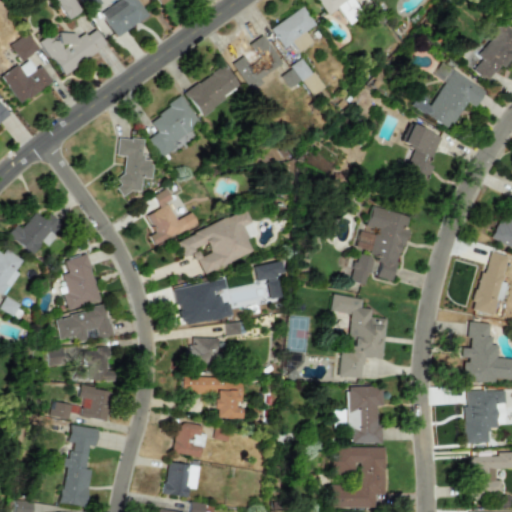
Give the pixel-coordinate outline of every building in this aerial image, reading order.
[(52,0),(65,20),(79,11),(71,0),(52,0)] [(98,4),(95,0),(77,0),(84,11),(98,4)] [(116,0),(98,14),(115,37),(146,15),(135,0),(116,0)] [(315,0),(324,15),(336,7),(346,22),(359,14),(350,0),(315,0)] [(268,28),(281,48),(290,42),(296,51),(310,42),(302,31),(312,24),(300,6),(268,28)] [(485,83),(511,51),(511,50),(511,49),(511,32),(501,23),(474,54),(479,59),(470,70),(485,83)] [(52,40),(47,34),(37,41),(60,75),(104,45),(92,28),(76,39),(69,28),(52,40)] [(8,46),(20,61),(37,48),(25,32),(8,46)] [(257,78),(279,63),(260,35),(246,44),(249,50),(229,63),(248,91),(260,83),(257,78)] [(318,90),(302,57),(290,63),(306,96),(318,90)] [(0,79),(18,104),(50,81),(39,65),(33,70),(25,58),(0,76),(0,79)] [(198,115),(237,87),(221,64),(182,92),(198,115)] [(407,105),(446,129),(463,101),(472,107),(482,90),(450,70),(429,103),(414,93),(407,105)] [(197,124),(179,97),(146,119),(155,132),(146,138),(158,157),(171,148),(168,143),(197,124)] [(439,136),(407,123),(398,143),(412,149),(395,188),(416,197),(429,165),(427,164),(439,136)] [(116,137),(114,155),(120,156),(116,190),(137,193),(139,177),(147,178),(149,160),(139,159),(141,140),(116,137)] [(172,219),(165,201),(168,200),(164,189),(151,194),(157,209),(145,214),(152,233),(146,235),(149,243),(193,226),(188,213),(172,219)] [(389,281),(407,217),(368,205),(362,225),(374,228),(367,254),(377,257),(372,276),(389,281)] [(198,273),(248,252),(243,239),(253,234),(243,210),(173,239),(180,257),(190,253),(198,273)] [(46,214),(41,220),(31,212),(18,229),(12,224),(4,235),(30,254),(39,242),(43,245),(59,224),(46,214)] [(18,262),(0,249),(0,296),(16,273),(12,270),(18,262)] [(506,256),(484,251),(470,310),(489,315),(493,300),(495,300),(506,256)] [(347,282),(363,285),(369,257),(353,253),(347,282)] [(97,300),(83,254),(61,260),(64,273),(59,274),(65,292),(60,294),(64,309),(97,300)] [(252,267),(254,279),(272,277),(270,265),(252,267)] [(169,288),(172,305),(176,304),(180,324),(228,316),(226,303),(219,304),(217,291),(223,290),(221,279),(169,288)] [(379,358),(383,318),(367,316),(368,309),(358,308),(359,298),(328,294),(327,311),(347,313),(344,339),(349,340),(348,352),(337,351),(334,375),(358,378),(360,356),(379,358)] [(0,301),(0,310),(9,315),(15,304),(2,297),(0,301)] [(56,339),(75,336),(75,341),(83,340),(82,330),(94,327),(96,339),(108,336),(103,307),(52,317),(56,339)] [(459,381),(490,383),(490,378),(511,380),(511,368),(511,358),(492,358),(493,345),(485,344),(486,323),(464,322),(463,338),(466,338),(466,348),(457,348),(456,359),(460,359),(459,381)] [(215,338),(191,337),(191,345),(185,345),(185,369),(198,369),(198,362),(215,363),(215,338)] [(60,364),(59,347),(44,349),(46,365),(60,364)] [(104,347),(93,347),(93,350),(84,351),(85,380),(110,380),(110,370),(105,370),(104,347)] [(282,372),(291,372),(292,366),(300,366),(300,354),(282,354),(282,372)] [(236,418),(236,405),(237,405),(238,377),(179,376),(178,393),(210,393),(209,418),(236,418)] [(379,443),(378,424),(374,424),(373,405),(379,405),(379,385),(343,386),(344,429),(347,429),(348,443),(379,443)] [(75,398),(80,398),(78,417),(104,420),(107,390),(77,386),(75,398)] [(461,443),(483,442),(482,428),(492,427),(492,423),(500,423),(499,389),(459,391),(461,443)] [(68,405),(51,401),(48,416),(65,419),(68,405)] [(197,456),(201,425),(174,422),(171,453),(197,456)] [(81,507),(86,469),(82,468),(85,445),(91,446),(94,429),(66,424),(64,442),(69,442),(66,458),(60,457),(58,467),(61,468),(56,503),(81,507)] [(381,447),(327,447),(327,474),(351,474),(351,462),(356,462),(356,485),(326,485),(326,507),(371,507),(371,494),(381,494),(381,447)] [(464,497),(496,496),(496,480),(491,480),(490,469),(511,468),(511,454),(464,455),(464,497)] [(161,494),(184,496),(185,488),(193,489),(195,465),(163,462),(161,494)] [(10,511),(28,511),(29,501),(11,500),(10,511)] [(185,511),(200,511),(202,503),(187,502),(185,511)]
